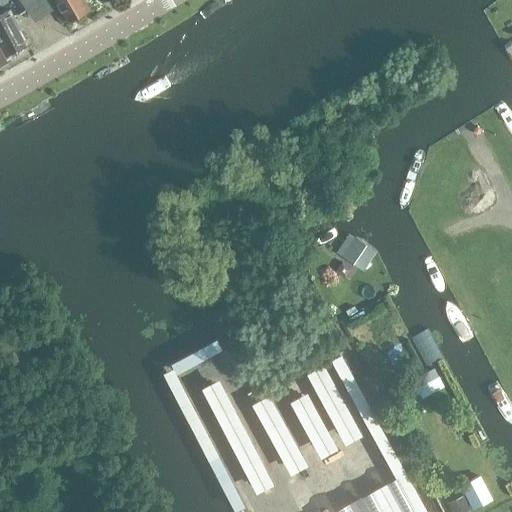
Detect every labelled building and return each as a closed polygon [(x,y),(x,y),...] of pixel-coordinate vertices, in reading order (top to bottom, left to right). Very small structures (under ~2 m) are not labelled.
[(83,0),(54,0),(69,24),(90,12),(83,0)] [(0,62),(10,57),(8,54),(28,43),(10,11),(0,16),(0,62)] [(337,254),(363,272),(376,253),(350,235),(337,254)] [(431,511),(343,352),(332,358),(416,511),(431,511)] [(325,361),(306,372),(346,443),(365,432),(325,361)] [(413,380),(423,398),(445,386),(435,368),(413,380)] [(220,378),(202,388),(257,492),(275,483),(220,378)] [(310,390),(292,400),(322,455),(340,446),(310,390)] [(271,392),(252,403),(291,472),(310,461),(271,392)] [(408,511),(391,480),(372,491),(384,511),(408,511)] [(462,491),(474,511),(492,501),(480,480),(462,491)] [(376,511),(366,493),(347,504),(352,511),(376,511)] [(450,503),(454,511),(470,511),(471,511),(464,496),(450,503)]
